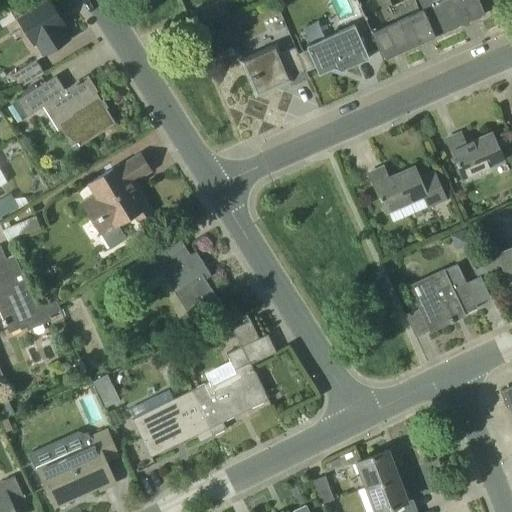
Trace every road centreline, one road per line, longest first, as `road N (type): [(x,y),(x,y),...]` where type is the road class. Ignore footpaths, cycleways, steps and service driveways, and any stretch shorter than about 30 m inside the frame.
road 1 (residential): [(214,187),(511,48)]
road 2 (residential): [(359,420),(214,187)]
road 3 (residential): [(214,187),(97,0)]
road 4 (residential): [(167,511),(359,420)]
road 5 (residential): [(509,511),(457,375)]
